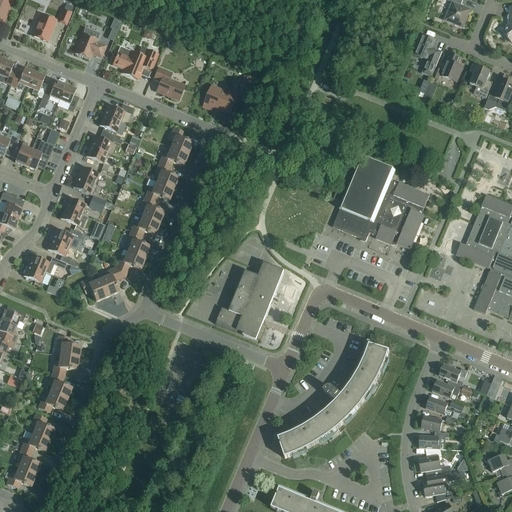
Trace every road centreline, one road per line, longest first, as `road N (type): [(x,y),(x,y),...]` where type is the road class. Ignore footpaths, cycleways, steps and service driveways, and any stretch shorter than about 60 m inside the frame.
road 1 (residential): [(141,313),(207,131),(99,87)]
road 2 (residential): [(35,511),(113,334),(141,313)]
road 3 (unclassified): [(437,338),(322,293),(284,369)]
road 4 (residential): [(413,511),(405,424),(437,338)]
road 5 (unclassified): [(284,369),(141,313)]
road 6 (unknown): [(380,313),(389,279),(352,260),(338,265),(322,293)]
